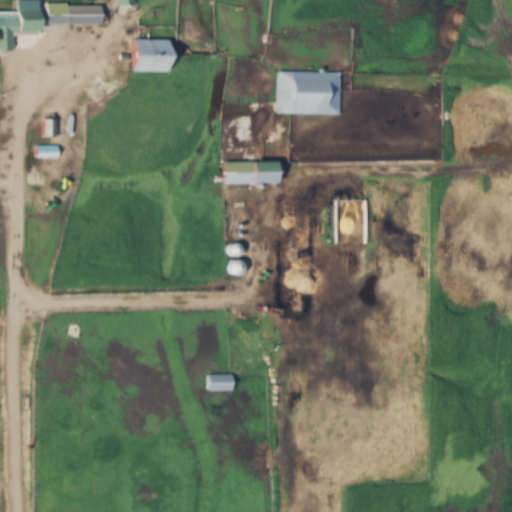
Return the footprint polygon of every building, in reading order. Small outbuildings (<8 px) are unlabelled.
[(34,35),(34,2),(13,2),(14,12),(0,12),(0,50),(8,50),(8,36),(34,35)] [(97,25),(97,6),(42,6),(42,25),(97,25)] [(165,40),(123,40),(123,73),(165,73),(165,40)] [(337,73),(275,73),(275,116),(337,116),(337,73)] [(53,147),(34,147),(34,159),(53,159),(53,147)] [(270,185),(270,163),(217,163),(217,185),(270,185)] [(223,265),(225,276),(237,274),(235,263),(223,265)] [(228,393),(228,376),(204,376),(204,393),(228,393)]
